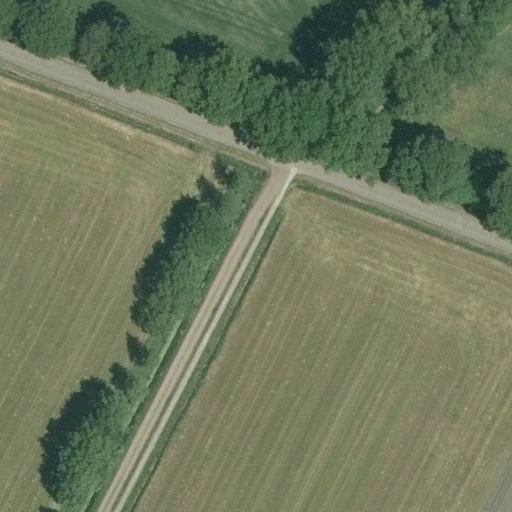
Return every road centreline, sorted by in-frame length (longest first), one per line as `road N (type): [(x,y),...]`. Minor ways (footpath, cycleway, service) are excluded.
road 1 (unclassified): [(511,246),(0,51)]
road 2 (track): [(285,159),(105,511)]
road 3 (track): [(487,0),(296,164)]
